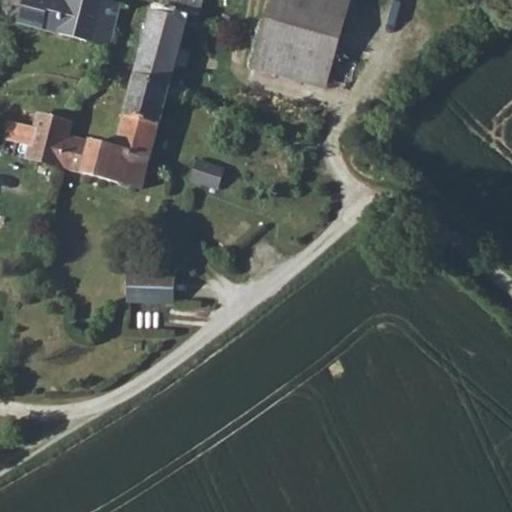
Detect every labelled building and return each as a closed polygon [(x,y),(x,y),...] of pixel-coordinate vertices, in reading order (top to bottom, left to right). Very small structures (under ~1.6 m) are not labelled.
[(120,6),(98,0),(0,0),(0,20),(108,50),(120,6)] [(27,149),(25,158),(140,190),(167,86),(184,27),(194,30),(202,0),(200,0),(152,0),(149,14),(131,79),(113,148),(66,136),(70,124),(36,115),(33,128),(6,122),(1,142),(27,149)] [(266,0),(249,71),(326,90),(349,0),(266,0)] [(201,171),(196,194),(222,203),(227,178),(201,171)] [(129,272),(128,302),(176,304),(177,274),(129,272)]
